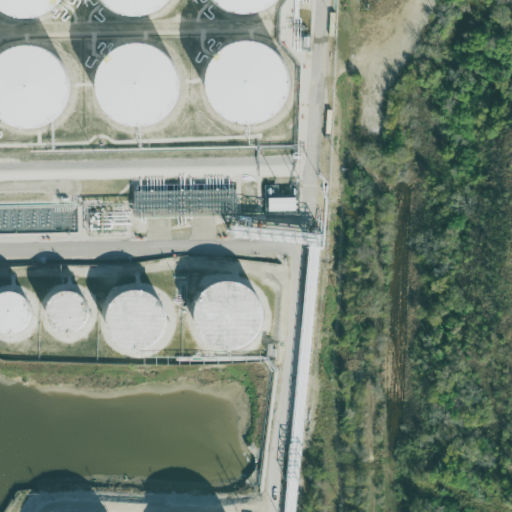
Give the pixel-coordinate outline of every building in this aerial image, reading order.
[(0,0),(0,11),(5,16),(18,21),(32,22),(45,17),(57,9),(62,0),(0,0)] [(97,0),(100,5),(111,15),(124,20),(138,20),(152,16),(163,7),(168,0),(97,0)] [(209,0),(218,10),(230,16),(244,17),(257,15),(268,8),(275,0),(209,0)] [(206,101),(213,113),(224,123),(237,128),(251,128),(265,124),(276,116),(283,104),(287,90),(285,76),(279,63),(270,54),(259,48),(246,46),(234,48),(222,53),(213,62),(207,73),(204,87),(206,101)] [(106,118),(117,126),(131,130),(145,129),(158,124),(168,114),(175,101),(177,87),(174,73),(166,61),(155,52),(143,48),(130,48),(118,51),(107,58),(99,68),(95,80),(94,92),(98,106),(106,118)] [(0,114),(3,118),(14,125),(27,128),(40,126),(51,120),(60,110),(66,98),(66,85),(63,73),(55,62),(46,55),(35,52),(23,52),(11,55),(2,62),(0,64),(0,114)] [(297,197),(270,198),(270,212),(297,211),(297,197)] [(212,352),(223,355),(235,354),(245,348),(254,340),(259,329),(260,318),(258,306),(251,296),(242,289),(231,285),(220,285),(209,288),(200,295),(193,304),(190,315),(190,326),(194,337),(202,346),(212,352)] [(107,338),(114,345),(122,350),(132,352),(142,351),(151,346),(157,339),(161,329),(162,320),(159,310),(153,302),(146,297),(137,294),(128,294),(119,297),(112,302),(107,310),(104,318),(104,328),(107,338)] [(63,334),(69,334),(75,332),(80,327),(84,322),(85,315),(85,309),(82,303),(77,298),(71,296),(64,295),(58,296),(53,300),(49,304),(47,310),(46,316),(48,322),(51,328),(56,332),(63,334)] [(0,332),(6,334),(13,334),(19,332),(24,328),(28,322),(29,316),(28,309),(25,304),(20,299),(14,296),(8,296),(2,297),(0,298),(0,332)]
